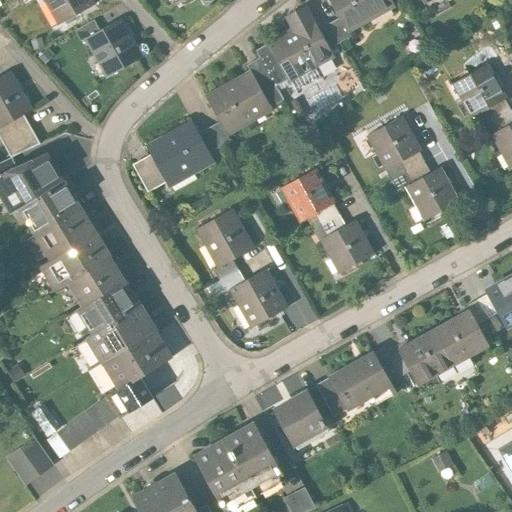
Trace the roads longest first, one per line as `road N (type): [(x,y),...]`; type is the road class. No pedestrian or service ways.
road 1 (residential): [(259,0),(117,120),(103,144),(114,195),(233,385)]
road 2 (residential): [(511,234),(233,385)]
road 3 (residential): [(233,385),(54,511)]
